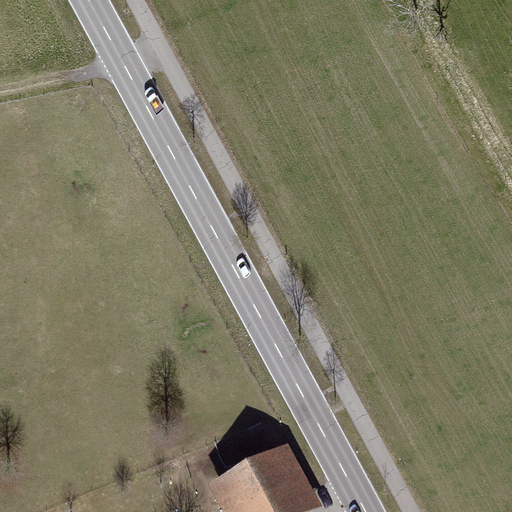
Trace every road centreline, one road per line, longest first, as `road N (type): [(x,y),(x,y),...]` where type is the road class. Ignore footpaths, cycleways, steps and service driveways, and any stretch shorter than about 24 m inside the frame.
road 1 (secondary): [(365,511),(88,0)]
road 2 (track): [(159,48),(124,66),(0,91)]
